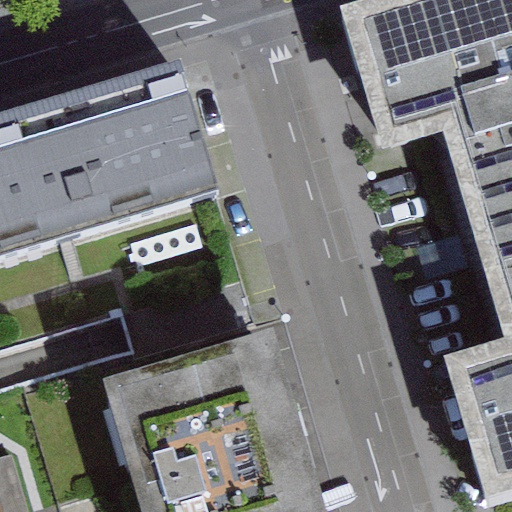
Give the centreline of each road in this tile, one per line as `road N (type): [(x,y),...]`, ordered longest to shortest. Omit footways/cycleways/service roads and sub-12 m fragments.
road 1 (residential): [(405,511),(248,0)]
road 2 (residential): [(200,0),(0,60)]
